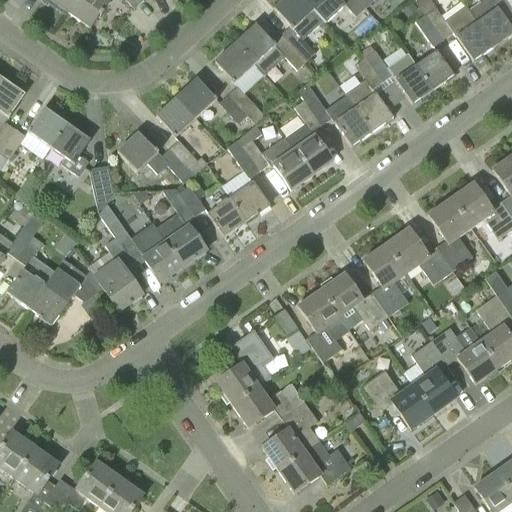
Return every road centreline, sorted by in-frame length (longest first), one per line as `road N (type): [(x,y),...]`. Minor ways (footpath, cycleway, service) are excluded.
road 1 (residential): [(143,346),(511,84)]
road 2 (residential): [(230,0),(162,63),(123,84),(72,78),(0,28)]
road 3 (residential): [(258,511),(143,346)]
road 4 (residential): [(369,511),(511,408)]
road 5 (residential): [(0,348),(38,373),(80,380),(143,346)]
